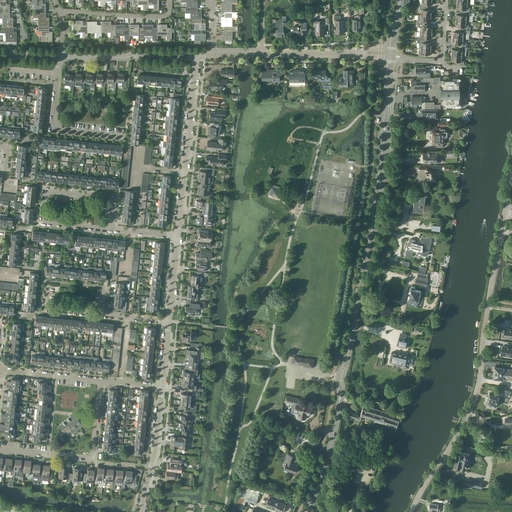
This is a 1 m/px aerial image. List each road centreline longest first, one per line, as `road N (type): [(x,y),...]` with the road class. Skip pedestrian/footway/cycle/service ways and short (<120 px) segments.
road 1 (secondary): [(307,511),(333,434),(370,237),(389,54)]
road 2 (tertiary): [(412,511),(473,405),(511,177)]
road 3 (residential): [(177,237),(196,55)]
road 4 (residential): [(112,230),(115,198),(43,190),(39,222)]
road 5 (residential): [(60,57),(196,55)]
road 6 (residential): [(261,53),(389,54)]
road 7 (residential): [(142,511),(161,386)]
road 8 (residential): [(59,11),(164,17),(168,0)]
